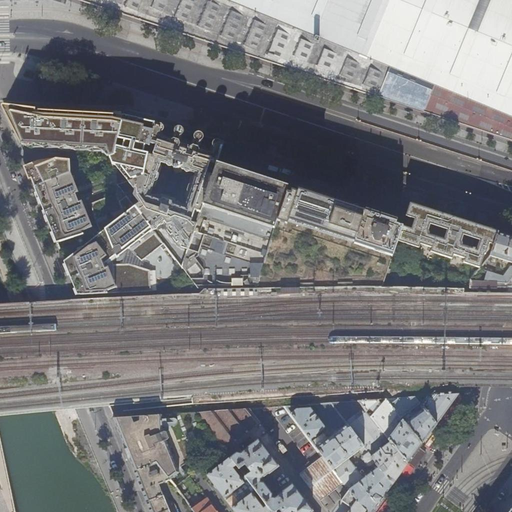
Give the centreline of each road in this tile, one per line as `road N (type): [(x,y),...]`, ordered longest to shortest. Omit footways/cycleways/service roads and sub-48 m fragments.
road 1 (primary): [(100,53),(151,87),(511,213)]
road 2 (primary): [(100,53),(511,187)]
road 3 (primary): [(511,161),(253,79),(100,53)]
road 4 (residential): [(139,511),(0,161)]
road 5 (primary): [(499,402),(419,511)]
